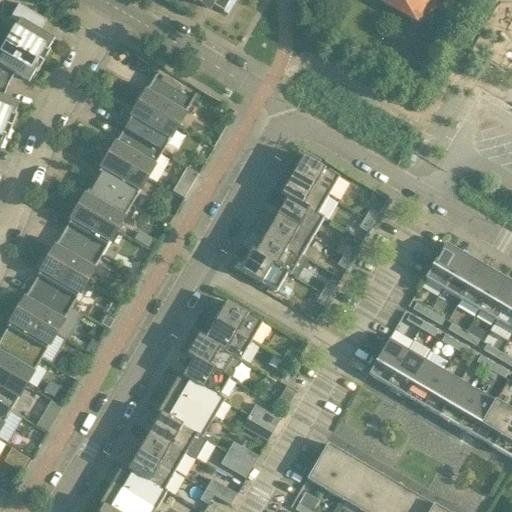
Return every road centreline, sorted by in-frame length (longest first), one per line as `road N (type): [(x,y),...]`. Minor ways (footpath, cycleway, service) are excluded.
road 1 (residential): [(50,511),(197,266)]
road 2 (residential): [(511,246),(287,109)]
road 3 (residential): [(0,244),(107,6)]
road 4 (residential): [(107,6),(287,109)]
road 5 (residential): [(248,511),(342,349)]
road 6 (residential): [(197,266),(287,109)]
road 7 (residential): [(342,349),(197,266)]
road 8 (residential): [(342,349),(417,219)]
